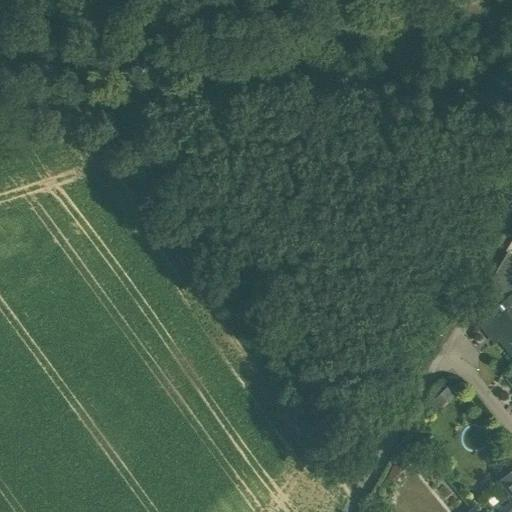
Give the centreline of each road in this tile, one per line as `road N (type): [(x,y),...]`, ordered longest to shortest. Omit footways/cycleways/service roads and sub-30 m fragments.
road 1 (track): [(3,122),(106,96),(385,448)]
road 2 (track): [(106,96),(437,0)]
